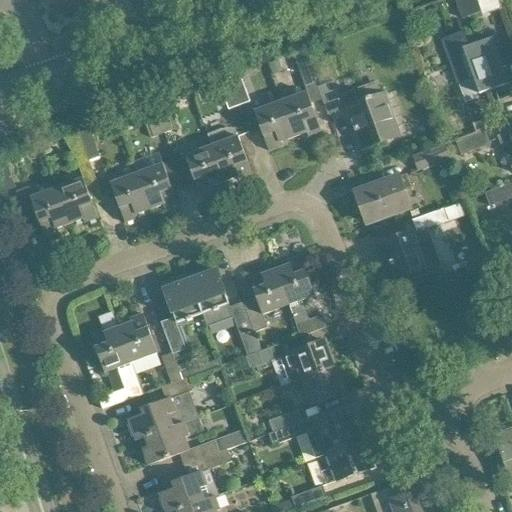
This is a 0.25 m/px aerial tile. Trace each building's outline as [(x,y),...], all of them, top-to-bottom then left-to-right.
[(47,0),(54,16),(73,9),(72,7),(84,3),(85,5),(98,0),(47,0)] [(498,0),(456,0),(463,19),(501,5),(498,0)] [(440,35),(459,84),(474,79),(480,94),(508,84),(491,38),(469,46),(462,27),(440,35)] [(315,79),(305,51),(294,55),(304,83),(315,79)] [(241,75),(230,79),(240,107),(251,103),(241,75)] [(230,111),(240,107),(230,79),(219,83),(230,111)] [(364,149),(399,136),(384,94),(382,95),(379,87),(368,91),(366,85),(340,95),(335,81),(318,87),(328,116),(352,107),(356,119),(354,120),(356,127),(354,128),(356,132),(358,132),(364,149)] [(307,93),(281,103),(294,138),(307,133),(309,137),(322,132),(307,93)] [(165,102),(155,106),(165,134),(176,130),(165,102)] [(294,138),(281,103),(255,112),(269,151),(282,146),(281,143),(294,138)] [(155,106),(144,110),(154,138),(165,134),(155,106)] [(476,134),(486,130),(493,128),(489,118),(473,124),(476,134)] [(90,130),(80,134),(90,162),(101,158),(90,130)] [(491,145),(486,130),(476,134),(453,142),(458,156),(491,145)] [(511,171),(511,131),(497,136),(502,149),(509,147),(511,153),(511,157),(509,164),(511,171)] [(79,165),(90,162),(80,134),(69,138),(79,165)] [(239,137),(212,147),(225,182),(238,177),(240,181),(253,176),(239,137)] [(445,145),(412,157),(417,172),(451,159),(445,145)] [(186,156),(200,196),(213,191),(212,187),(225,182),(212,147),(186,156)] [(16,188),(6,161),(0,162),(0,178),(5,192),(16,188)] [(163,165),(137,174),(150,210),(163,205),(165,209),(178,204),(163,165)] [(111,184),(125,223),(138,218),(137,215),(150,210),(137,174),(111,184)] [(407,175),(356,193),(367,224),(410,209),(404,192),(412,189),(407,175)] [(57,189),(70,224),(83,219),(85,223),(98,218),(83,179),(57,189)] [(511,198),(511,184),(486,194),(490,206),(511,198)] [(27,188),(17,192),(27,220),(37,216),(45,238),(59,233),(57,229),(70,224),(57,189),(37,196),(35,191),(34,190),(33,189),(32,188),(30,188),(29,188),(28,188),(27,188)] [(412,233),(375,246),(381,263),(390,260),(397,279),(401,278),(403,284),(442,270),(428,228),(449,221),(445,209),(413,220),(417,231),(412,233)] [(289,265),(276,270),(289,306),(297,325),(296,325),(301,338),(327,328),(323,316),(310,320),(309,318),(303,313),(302,310),(303,303),(302,301),(315,296),(301,257),(288,261),(289,265)] [(263,315),(289,306),(276,270),(263,275),(262,271),(248,276),(257,298),(244,303),(254,333),(268,328),(263,315)] [(233,318),(248,358),(262,353),(254,333),(244,303),(230,308),(217,271),(190,280),(203,314),(208,327),(233,318)] [(177,324),(203,314),(190,280),(164,290),(177,324)] [(118,328),(132,364),(158,354),(143,315),(130,319),(131,323),(118,328)] [(173,353),(173,355),(186,350),(186,349),(189,348),(181,327),(174,329),(169,321),(163,323),(163,322),(161,323),(174,353),(173,353)] [(132,364),(118,328),(105,333),(104,329),(91,334),(105,373),(116,369),(124,390),(113,394),(117,405),(143,395),(139,385),(132,364)] [(293,384),(294,383),(335,368),(325,341),(293,353),(294,353),(283,357),(293,384)] [(277,347),(262,353),(248,358),(224,367),(227,375),(243,368),(244,371),(280,357),(277,347)] [(183,381),(173,355),(173,353),(162,358),(172,385),(183,381)] [(335,368),(294,383),(298,394),(307,391),(313,406),(345,394),(340,381),(341,380),(337,370),(336,370),(335,368)] [(146,438),(186,424),(200,419),(190,391),(142,408),(144,414),(129,419),(137,441),(146,438)] [(273,434),(299,424),(302,423),(298,411),(269,422),(273,434)] [(318,460),(363,443),(353,417),(308,433),(318,460)] [(144,449),(150,466),(191,451),(186,438),(205,431),(200,419),(186,424),(146,438),(150,447),(144,449)] [(304,436),(299,424),(273,434),(268,436),(272,448),(304,436)] [(511,428),(494,436),(510,481),(511,479),(511,428)] [(201,461),(219,454),(215,442),(197,449),(201,461)] [(372,469),(363,443),(318,460),(327,486),(372,469)] [(228,451),(219,454),(201,461),(206,473),(232,463),(228,451)] [(176,511),(177,511),(178,511),(216,498),(215,497),(205,501),(200,489),(208,486),(202,472),(173,483),(175,489),(160,494),(166,511),(176,511)] [(432,511),(424,489),(411,493),(407,482),(375,494),(381,511),(432,511)] [(292,498),(296,510),(327,498),(323,486),(292,498)] [(218,511),(221,511),(216,498),(178,511),(177,511),(218,511)]
